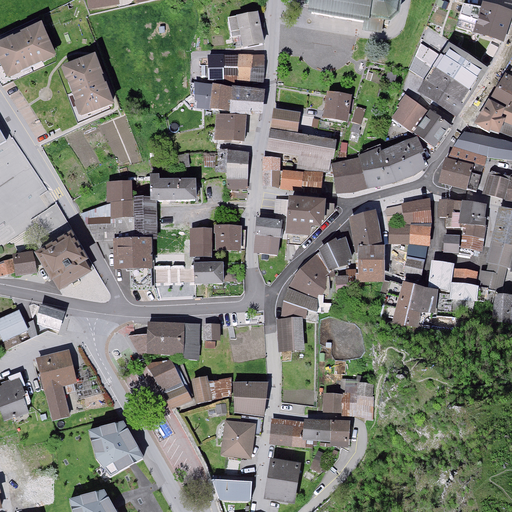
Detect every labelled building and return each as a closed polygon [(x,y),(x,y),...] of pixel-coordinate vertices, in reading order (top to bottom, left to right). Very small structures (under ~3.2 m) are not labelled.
[(116,0),(87,0),(89,9),(117,4),(116,0)] [(307,0),(305,18),(362,27),(361,33),(374,35),(375,27),(386,28),(392,20),(395,8),(392,0),(307,0)] [(509,17),(484,8),(475,35),(500,44),(509,17)] [(261,46),(256,18),(232,23),(237,51),(261,46)] [(38,29),(0,46),(0,69),(5,80),(52,59),(38,29)] [(450,49),(419,97),(452,118),(483,70),(450,49)] [(91,60),(61,71),(78,117),(107,106),(91,60)] [(260,60),(211,61),(211,85),(260,84),(260,60)] [(505,114),(510,106),(511,102),(511,80),(505,76),(489,104),(505,114)] [(206,113),(208,90),(191,88),(189,111),(206,113)] [(206,113),(226,115),(229,93),(208,90),(206,113)] [(258,117),(259,95),(229,93),(226,115),(258,117)] [(348,100),(327,97),(324,121),(345,123),(348,100)] [(415,137),(428,116),(406,102),(393,123),(415,137)] [(489,104),(475,128),(493,138),(502,123),(511,128),(511,107),(510,106),(505,114),(489,104)] [(357,107),(355,121),(362,122),(364,108),(357,107)] [(298,118),(275,115),(269,153),(301,158),(299,170),(327,174),(332,144),(295,138),(298,118)] [(448,128),(428,116),(415,137),(435,149),(448,128)] [(242,122),(217,120),(215,144),(240,146),(242,122)] [(511,147),(465,137),(447,163),(472,170),(466,192),(476,193),(485,160),(511,164),(511,147)] [(393,182),(411,176),(422,169),(417,155),(421,154),(415,139),(383,151),(393,182)] [(355,160),(365,191),(393,182),(383,151),(355,160)] [(247,192),(247,157),(229,157),(228,191),(247,192)] [(355,160),(332,168),(341,198),(365,191),(355,160)] [(278,161),(265,161),(264,189),(276,190),(278,161)] [(472,170),(447,163),(441,185),(466,192),(472,170)] [(157,179),(145,179),(145,204),(193,204),(193,184),(157,184),(157,179)] [(508,183),(489,179),(485,197),(504,201),(508,183)] [(127,186),(109,186),(109,217),(127,217),(127,186)] [(428,203),(383,214),(387,229),(403,225),(430,226),(428,203)] [(323,207),(288,204),(285,238),(306,239),(307,227),(321,228),(323,207)] [(485,210),(440,204),(439,218),(448,219),(447,227),(466,229),(463,250),(478,252),(485,210)] [(374,212),(350,218),(356,252),(358,251),(381,247),(374,212)] [(511,214),(501,212),(487,273),(481,272),(479,286),(493,288),(505,290),(506,278),(507,269),(511,269),(511,250),(511,245),(511,214)] [(281,218),(257,216),(254,252),(278,254),(281,218)] [(427,264),(430,226),(403,225),(387,229),(387,243),(408,244),(406,260),(427,264)] [(239,230),(217,230),(216,252),(238,252),(239,230)] [(209,259),(209,233),(192,233),(192,259),(209,259)] [(67,238),(35,258),(50,283),(54,280),(59,288),(83,273),(79,266),(83,263),(67,238)] [(459,240),(445,240),(445,256),(458,256),(459,240)] [(148,244),(115,244),(115,272),(148,272),(148,244)] [(347,270),(337,244),(322,250),(331,275),(347,270)] [(381,247),(358,251),(360,281),(381,281),(381,247)] [(28,258),(8,263),(12,279),(32,274),(28,258)] [(317,260),(290,290),(319,303),(329,289),(328,277),(317,260)] [(424,270),(406,266),(404,278),(421,282),(424,270)] [(220,287),(221,267),(182,267),(182,287),(220,287)] [(449,269),(434,268),(433,286),(448,287),(449,269)] [(478,273),(459,270),(457,284),(476,287),(478,273)] [(433,295),(403,289),(395,325),(415,329),(418,312),(429,314),(433,295)] [(290,290),(283,316),(314,324),(319,303),(290,290)] [(477,292),(455,290),(453,310),(475,312),(477,292)] [(510,295),(495,294),(493,319),(509,320),(510,295)] [(65,310),(40,303),(37,312),(37,324),(59,330),(65,310)] [(27,329),(18,309),(0,317),(0,333),(3,340),(27,329)] [(221,339),(221,321),(205,321),(204,339),(221,339)] [(298,323),(279,324),(281,354),(300,352),(298,323)] [(181,328),(148,328),(147,355),(181,356),(181,328)] [(69,356),(38,363),(53,423),(68,420),(60,389),(76,386),(69,356)] [(191,405),(171,366),(151,376),(171,414),(191,405)] [(204,402),(221,398),(215,375),(198,379),(204,402)] [(344,394),(344,412),(371,413),(372,381),(357,381),(356,394),(344,394)] [(20,385),(0,392),(0,414),(2,420),(23,413),(21,408),(27,405),(20,385)] [(265,388),(234,387),(232,414),(263,416),(265,388)] [(325,392),(324,410),(339,411),(340,393),(325,392)] [(123,419),(88,428),(96,456),(110,475),(144,455),(123,419)] [(303,428),(274,425),(272,446),(301,449),(301,442),(325,444),(324,448),(346,449),(348,427),(304,423),(303,428)] [(252,427),(227,425),(224,460),(249,462),(252,427)] [(12,442),(0,444),(0,477),(0,478),(20,472),(12,442)] [(317,450),(312,468),(320,470),(325,452),(317,450)] [(297,468),(273,465),(268,501),(291,504),(297,468)] [(249,504),(251,486),(212,482),(217,502),(249,504)] [(43,483),(9,483),(9,503),(27,502),(27,509),(43,509),(43,483)] [(116,511),(103,488),(69,497),(72,511),(116,511)]
